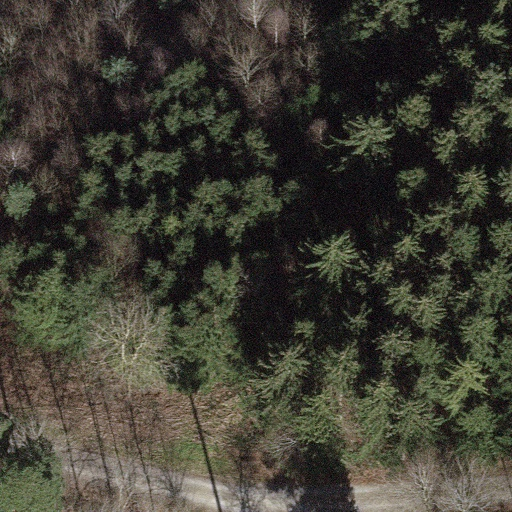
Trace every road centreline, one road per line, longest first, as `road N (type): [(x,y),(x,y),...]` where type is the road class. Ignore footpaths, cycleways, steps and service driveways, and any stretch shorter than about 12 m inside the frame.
road 1 (track): [(0,443),(260,511)]
road 2 (track): [(511,475),(414,478),(358,511)]
